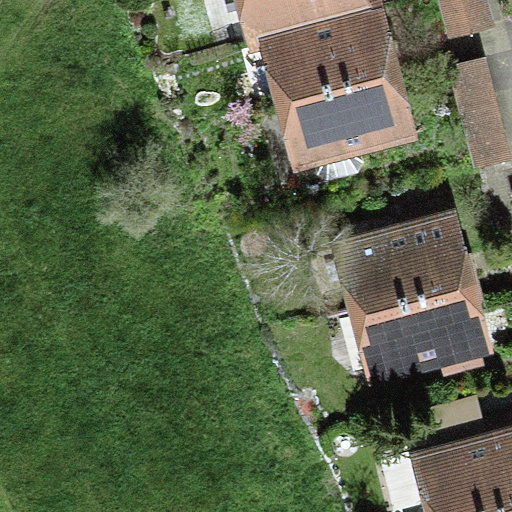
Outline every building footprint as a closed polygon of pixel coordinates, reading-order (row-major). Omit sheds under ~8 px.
[(371,5),(360,8),(357,0),(248,0),(258,35),(270,32),(286,92),(302,153),(312,150),(317,171),(327,176),(356,169),(362,159),(356,138),(403,126),(392,83),(387,65),(381,43),(371,5)] [(483,0),(442,0),(451,31),(489,21),(483,0)] [(482,56),(451,65),(477,161),(508,153),(482,56)] [(345,245),(361,305),(377,365),(438,349),(443,369),(482,358),(479,338),(469,300),(463,278),(456,255),(439,198),(400,208),(406,228),(345,245)] [(511,511),(511,411),(480,420),(485,439),(424,456),(439,511),(511,511)]
